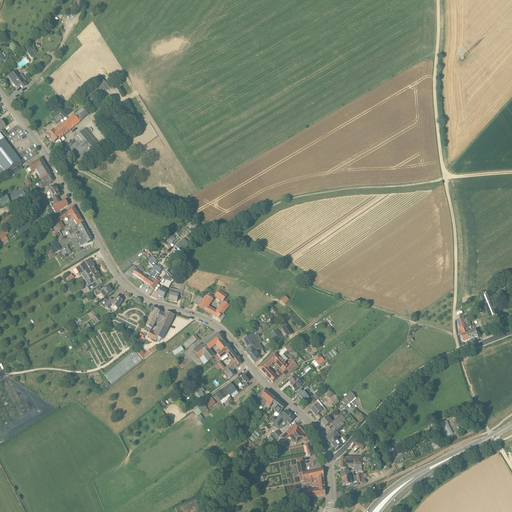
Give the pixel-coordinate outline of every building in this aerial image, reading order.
[(56,10),(51,15),(55,18),(59,13),(56,10)] [(31,48),(26,52),(32,59),(35,54),(31,48)] [(12,74),(8,77),(16,88),(20,85),(22,89),(26,86),(24,82),(23,82),(26,80),(21,74),(19,76),(15,71),(15,72),(12,74)] [(98,83),(97,83),(102,89),(105,92),(110,88),(105,82),(103,80),(102,79),(98,83)] [(60,113),(64,118),(73,111),(69,105),(60,113)] [(83,107),(74,114),(81,121),(89,114),(83,107)] [(52,121),(55,125),(63,118),(59,115),(52,121)] [(66,121),(58,129),(60,132),(57,135),(57,136),(59,139),(80,122),(74,115),(66,121)] [(60,132),(58,129),(53,132),(52,131),(47,135),(50,139),(51,138),(54,142),(59,139),(57,136),(57,135),(60,132)] [(102,148),(85,129),(74,139),(77,142),(69,148),(79,160),(87,154),(90,158),(102,148)] [(0,166),(7,175),(22,165),(20,162),(3,140),(4,139),(0,141),(0,166)] [(35,170),(42,180),(50,175),(41,159),(29,166),(32,172),(35,170)] [(42,180),(38,181),(43,188),(48,185),(47,185),(54,181),(50,175),(42,180)] [(60,202),(57,196),(60,194),(56,187),(53,189),(52,187),(47,190),(56,204),(60,202)] [(26,198),(22,189),(9,196),(12,202),(13,204),(26,198)] [(45,212),(49,209),(44,201),(45,200),(42,195),(36,199),(39,204),(45,212)] [(7,197),(6,196),(0,199),(0,208),(10,204),(10,203),(7,197)] [(50,210),(53,215),(67,206),(65,201),(50,210)] [(69,224),(70,227),(72,229),(76,226),(82,222),(73,207),(55,218),(48,222),(55,234),(56,233),(64,229),(60,222),(70,215),(72,219),(71,219),(72,222),(69,224)] [(0,221),(2,224),(15,215),(14,213),(0,221)] [(19,233),(31,226),(29,222),(16,229),(19,233)] [(79,231),(81,234),(87,231),(83,223),(82,223),(77,226),(76,226),(72,229),(70,227),(68,228),(69,230),(67,231),(70,235),(79,231)] [(87,231),(81,234),(76,236),(79,242),(82,241),(84,244),(92,240),(87,231)] [(171,245),(173,242),(176,240),(172,236),(166,241),(170,245),(171,245)] [(190,245),(183,239),(176,247),(182,253),(190,245)] [(62,246),(58,248),(54,242),(48,246),(49,248),(44,251),(56,271),(62,268),(61,267),(67,263),(65,260),(70,258),(62,246)] [(148,261),(154,268),(156,265),(158,262),(153,257),(148,261)] [(90,260),(75,269),(79,276),(84,272),(91,284),(86,287),(89,292),(98,286),(95,282),(96,282),(96,281),(101,278),(97,273),(93,268),(94,267),(90,260)] [(130,272),(143,281),(149,272),(147,274),(144,272),(145,271),(145,270),(140,264),(140,265),(137,268),(134,266),(130,272)] [(149,272),(143,281),(151,286),(150,288),(154,290),(159,282),(153,278),(156,272),(159,274),(162,270),(156,265),(154,268),(153,269),(149,272)] [(167,273),(163,279),(171,283),(171,282),(172,283),(172,282),(173,283),(174,280),(167,273)] [(179,285),(178,290),(170,288),(168,295),(170,295),(169,300),(177,302),(179,296),(182,297),(184,286),(179,285)] [(163,286),(162,289),(161,288),(158,296),(164,299),(169,288),(163,286)] [(104,297),(104,298),(111,292),(107,287),(102,291),(99,288),(94,293),(97,296),(98,294),(102,299),(104,297)] [(220,289),(215,296),(223,302),(227,296),(224,293),(225,292),(220,289)] [(480,296),(489,319),(501,314),(491,291),(480,296)] [(223,314),(229,306),(231,303),(227,300),(216,313),(207,307),(214,297),(208,294),(204,299),(199,307),(207,312),(219,319),(222,320),(225,315),(223,314)] [(289,300),(285,296),(280,300),(285,305),(289,300)] [(118,309),(117,308),(122,302),(116,298),(113,302),(109,300),(105,306),(109,309),(110,308),(116,312),(118,309)] [(145,329),(151,332),(151,331),(155,322),(158,324),(153,332),(152,332),(149,338),(155,341),(156,340),(160,342),(161,339),(163,340),(164,338),(175,316),(166,313),(165,315),(156,310),(145,329)] [(96,324),(100,320),(97,315),(92,319),(96,324)] [(465,321),(465,320),(464,320),(463,317),(457,320),(460,330),(461,330),(462,335),(461,336),(463,343),(468,341),(466,335),(464,329),(466,329),(464,323),(463,323),(463,322),(465,321)] [(468,319),(465,320),(465,321),(463,322),(463,323),(464,323),(466,329),(464,329),(466,335),(468,341),(478,337),(475,331),(470,333),(468,328),(471,327),(468,319)] [(263,331),(259,326),(252,331),(255,334),(256,333),(256,334),(257,334),(257,335),(263,331)] [(271,333),(277,340),(282,337),(276,330),(271,333)] [(248,337),(243,340),(248,350),(249,349),(253,347),(250,343),(256,340),(254,337),(255,336),(254,334),(248,337)] [(197,351),(195,352),(205,364),(216,356),(210,349),(217,344),(221,352),(228,347),(222,340),(218,335),(203,347),(197,351)] [(246,351),(254,363),(260,359),(260,358),(264,355),(262,351),(263,350),(256,340),(250,343),(253,347),(249,349),(246,351)] [(283,355),(287,351),(291,347),(289,345),(285,349),(284,348),(280,352),(283,355)] [(182,346),(173,351),(175,355),(184,350),(182,346)] [(229,354),(232,358),(235,363),(226,369),(220,362),(218,364),(215,366),(219,371),(220,370),(221,372),(223,371),(227,375),(226,375),(228,379),(229,380),(236,375),(232,371),(241,364),(229,347),(215,357),(219,361),(229,354)] [(128,370),(142,361),(136,352),(105,373),(111,383),(125,373),(125,372),(128,370)] [(288,368),(281,360),(279,358),(275,354),(260,369),(273,382),(277,379),(268,369),(275,362),(282,369),(280,371),(282,374),(284,372),(287,375),(297,365),(294,362),(288,368)] [(318,366),(324,361),(320,356),(317,359),(315,361),(318,366)] [(232,382),(231,383),(234,388),(240,383),(242,387),(241,387),(244,390),(249,386),(247,383),(249,382),(244,376),(234,384),(232,382)] [(295,376),(289,381),(292,385),(291,386),(295,390),(302,385),(297,379),(295,376)] [(234,388),(231,383),(216,394),(221,401),(226,397),(226,398),(229,395),(230,396),(237,391),(234,388)] [(297,398),(298,398),(300,396),(305,402),(312,396),(307,390),(309,388),(307,386),(301,391),(295,395),(297,398)] [(196,391),(200,399),(204,397),(202,393),(200,389),(196,391)] [(273,404),(275,406),(278,402),(263,390),(254,401),(263,408),(262,408),(264,410),(266,407),(269,409),(273,404)] [(214,396),(211,399),(211,398),(203,404),(207,409),(216,403),(214,401),(216,399),(214,396)] [(326,410),(323,406),(320,408),(317,405),(319,403),(317,401),(312,405),(314,408),(311,410),(316,416),(322,411),(323,413),(326,410)] [(278,402),(275,406),(273,409),(279,414),(282,411),(285,408),(278,402)] [(240,412),(245,420),(250,417),(244,409),(240,412)] [(289,424),(295,418),(287,411),(281,418),(280,417),(274,424),(278,428),(284,421),(286,422),(289,424)] [(261,419),(263,422),(269,417),(266,414),(261,419)] [(331,423),(334,427),(342,421),(344,419),(341,415),(335,419),(336,419),(332,422),(328,417),(321,423),(325,428),(331,423)] [(336,430),(336,431),(337,430),(341,427),(344,424),(342,421),(334,427),(336,430)] [(448,421),(441,425),(447,437),(454,434),(448,421)] [(295,424),(280,437),(283,442),(288,438),(289,438),(291,440),(293,441),(296,445),(302,440),(304,443),(309,439),(305,435),(305,434),(300,427),(298,428),(295,424)] [(255,439),(261,434),(257,430),(251,435),(255,439)] [(340,436),(336,431),(336,430),(332,434),(326,437),(336,451),(342,446),(345,442),(342,438),(338,441),(336,439),(340,436)] [(267,439),(271,444),(281,436),(277,431),(267,439)] [(366,445),(360,439),(356,444),(362,450),(366,445)] [(341,458),(340,459),(340,468),(346,468),(346,465),(362,465),(362,458),(356,458),(341,458)] [(315,481),(316,484),(325,483),(323,470),(306,473),(303,459),(296,460),(300,481),(304,481),(304,484),(312,483),(312,482),(315,481)] [(341,472),(342,479),(354,476),(354,473),(349,474),(348,471),(345,472),(345,471),(344,471),(344,472),(341,472)] [(357,483),(361,482),(364,481),(364,479),(368,477),(367,474),(360,475),(354,476),(342,479),(344,486),(352,484),(352,481),(357,480),(358,482),(357,482),(357,483)] [(325,483),(316,484),(316,490),(303,491),(303,498),(326,496),(325,483)]
